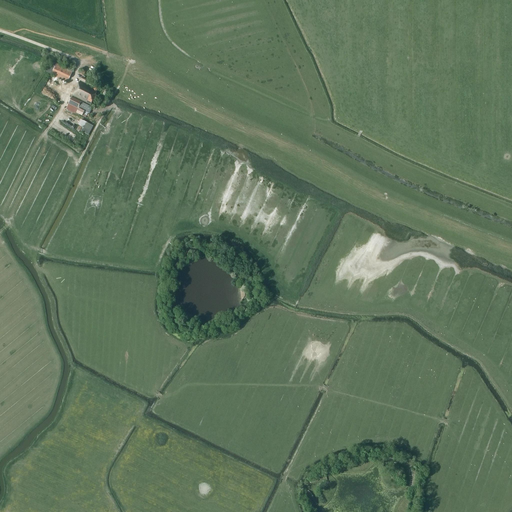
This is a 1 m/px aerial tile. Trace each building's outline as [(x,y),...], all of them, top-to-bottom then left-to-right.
[(51,74),(57,63),(51,60),(45,71),(51,74)] [(51,74),(57,76),(56,77),(67,83),(73,72),(57,63),(51,74)] [(72,96),(91,105),(93,101),(94,101),(97,96),(95,95),(98,91),(80,82),(72,96)] [(89,114),(92,107),(81,102),(81,101),(72,97),(66,109),(79,115),(85,117),(87,113),(89,114)] [(93,126),(85,122),(81,120),(78,125),(80,126),(77,131),(79,132),(82,127),(83,127),(81,131),(89,135),(93,126)]
